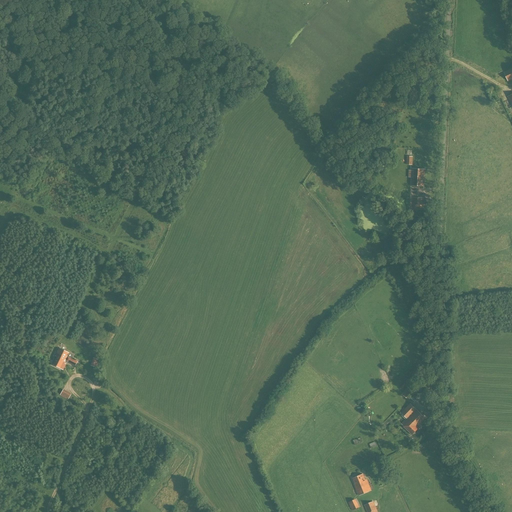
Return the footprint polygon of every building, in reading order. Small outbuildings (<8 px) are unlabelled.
[(511,79),(511,67),(503,72),(508,81),(511,79)] [(412,169),(411,185),(423,186),(424,170),(412,169)] [(414,210),(422,210),(423,197),(414,197),(414,210)] [(65,361),(75,366),(78,361),(68,356),(69,353),(59,348),(55,356),(56,357),(53,365),(60,368),(63,361),(65,362),(65,361)] [(96,354),(91,365),(98,367),(103,356),(96,354)] [(402,394),(407,398),(417,385),(411,381),(402,394)] [(434,386),(422,382),(418,392),(430,396),(434,386)] [(63,390),(60,395),(68,400),(71,395),(63,390)] [(405,421),(407,423),(404,427),(412,435),(419,427),(418,426),(426,419),(416,410),(410,404),(401,413),(407,419),(405,421)] [(353,440),(355,445),(363,441),(361,437),(353,440)] [(365,480),(363,474),(352,478),(355,484),(354,484),(358,495),(371,490),(366,479),(365,480)] [(359,507),(355,499),(348,503),(352,510),(359,507)] [(377,511),(373,501),(364,505),(366,511),(377,511)]
